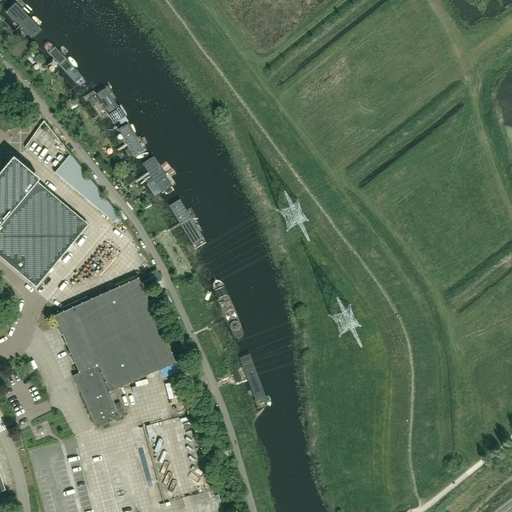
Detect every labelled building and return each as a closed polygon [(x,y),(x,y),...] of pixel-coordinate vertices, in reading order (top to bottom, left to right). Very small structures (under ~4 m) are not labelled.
[(13,11),(2,0),(0,0),(0,11),(6,18),(13,11)] [(45,45),(18,15),(10,22),(37,52),(45,45)] [(77,80),(50,51),(42,58),(69,87),(77,80)] [(122,136),(98,104),(90,110),(114,142),(122,136)] [(32,156),(41,149),(34,140),(25,147),(32,156)] [(150,174),(127,142),(119,148),(142,180),(150,174)] [(119,217),(70,156),(53,175),(112,225),(119,217)] [(40,179),(13,157),(0,172),(0,257),(36,287),(88,225),(37,182),(40,179)] [(175,215),(154,181),(145,186),(166,220),(175,215)] [(198,254),(178,220),(169,225),(190,260),(198,254)] [(153,271),(148,273),(151,281),(157,279),(160,278),(157,270),(154,271),(153,271)] [(120,418),(109,393),(177,363),(138,277),(52,315),(78,373),(72,375),(96,428),(120,418)] [(228,314),(210,278),(201,282),(219,318),(228,314)] [(260,406),(248,368),(238,371),(250,409),(260,406)] [(2,394),(7,405),(18,399),(13,388),(2,394)]
